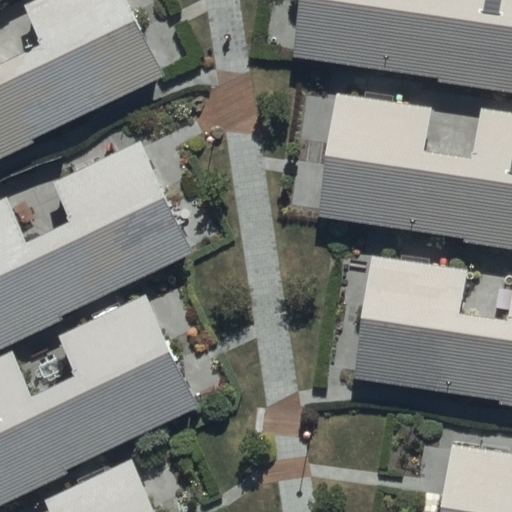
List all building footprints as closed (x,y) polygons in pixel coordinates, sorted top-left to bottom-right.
[(0,151),(38,136),(35,129),(165,70),(132,0),(22,0),(35,27),(2,42),(0,38),(0,151)] [(511,0),(299,0),(292,42),(511,80),(511,0)] [(422,98),(334,82),(313,204),(511,239),(511,106),(476,100),(469,140),(416,130),(422,98)] [(0,333),(195,248),(143,130),(54,170),(69,204),(28,222),(12,185),(0,190),(0,333)] [(367,246),(344,365),(511,395),(511,259),(511,260),(504,305),(451,295),(457,263),(367,246)] [(0,495),(71,466),(69,460),(199,399),(146,286),(58,328),(73,359),(30,379),(14,345),(0,351),(0,495)] [(511,511),(511,440),(447,430),(433,511),(511,511)] [(0,511),(166,511),(137,452),(49,495),(57,511),(6,511),(4,506),(0,507),(0,511)]
